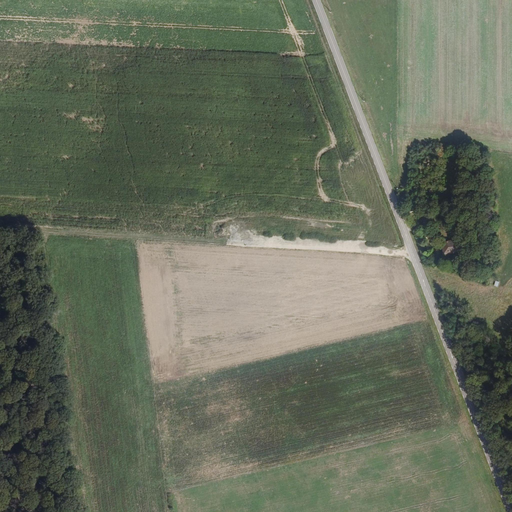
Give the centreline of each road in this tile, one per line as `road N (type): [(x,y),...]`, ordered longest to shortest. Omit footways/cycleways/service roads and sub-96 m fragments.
road 1 (primary): [(509,511),(318,7)]
road 2 (track): [(411,250),(0,226)]
